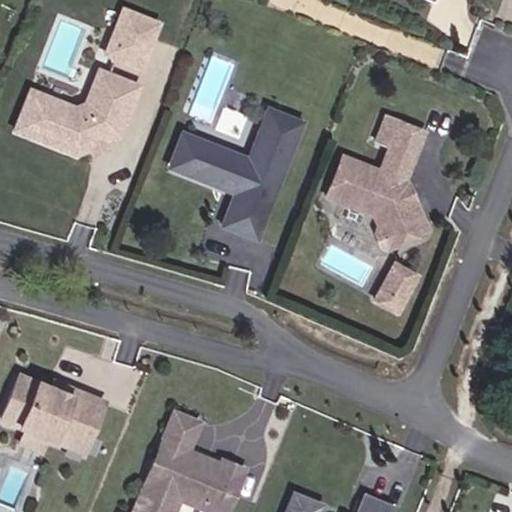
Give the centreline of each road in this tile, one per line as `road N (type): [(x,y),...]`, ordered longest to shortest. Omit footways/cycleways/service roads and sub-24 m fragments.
road 1 (residential): [(302,359),(245,309),(0,238)]
road 2 (residential): [(0,285),(241,355),(302,359)]
road 3 (residential): [(511,166),(418,402)]
road 4 (residential): [(418,402),(302,359)]
